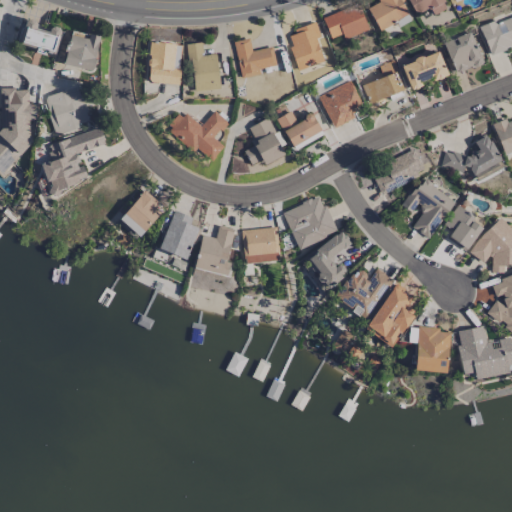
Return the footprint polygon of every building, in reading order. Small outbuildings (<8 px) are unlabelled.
[(376,0),(377,3),(366,7),(375,29),(407,16),(400,0),(376,0)] [(405,0),(412,13),(427,6),(432,15),(446,8),(442,0),(405,0)] [(343,40),(366,30),(355,3),(320,18),(329,39),(340,34),(343,40)] [(511,15),(478,28),(488,53),(511,44),(511,15)] [(33,28),(35,21),(23,18),(16,45),(52,54),(59,28),(48,26),(47,32),(33,28)] [(322,62),(314,39),(319,37),(314,23),(284,33),(297,70),(322,62)] [(452,75),(481,63),(468,32),(439,44),(452,75)] [(98,36),(86,34),(85,38),(68,34),(61,64),(89,71),(98,36)] [(271,47),(249,50),(248,39),(233,41),(238,78),(259,75),(258,68),(274,66),(271,47)] [(177,85),(179,44),(148,42),(146,83),(177,85)] [(214,54),(201,56),(200,42),(185,44),(191,92),(218,89),(214,54)] [(407,88),(445,75),(437,51),(399,65),(407,88)] [(376,65),(379,76),(395,72),(392,61),(376,65)] [(360,86),(368,104),(387,96),(389,99),(403,93),(394,71),(360,86)] [(316,96),(331,128),(352,118),(349,111),(360,106),(348,81),(316,96)] [(42,97),(54,135),(78,128),(77,124),(87,120),(77,86),(42,97)] [(0,175),(31,140),(27,137),(27,119),(35,119),(34,103),(26,103),(26,90),(14,90),(12,88),(0,87),(0,175)] [(198,126),(182,111),(165,130),(175,138),(175,137),(191,152),(195,148),(208,161),(221,147),(212,138),(226,123),(213,110),(198,126)] [(320,133),(309,114),(295,122),(289,111),(274,119),(290,149),(320,133)] [(282,155),(265,119),(245,128),(253,145),(242,151),(248,165),(259,160),(261,165),(282,155)] [(511,119),(505,122),(503,119),(490,124),(501,155),(511,150),(511,119)] [(103,145),(98,129),(46,144),(51,160),(39,164),(48,193),(85,182),(81,165),(78,166),(75,153),(103,145)] [(438,166),(456,171),(467,166),(471,175),(499,163),(487,135),(473,142),(476,149),(469,152),(468,157),(450,151),(442,155),(438,166)] [(424,172),(412,150),(368,173),(380,195),(424,172)] [(428,239),(453,200),(419,179),(401,207),(414,215),(407,226),(428,239)] [(162,210),(142,192),(116,221),(135,239),(162,210)] [(296,250),(335,233),(319,195),(280,212),(296,250)] [(450,231),(445,238),(464,251),(482,225),(454,207),(442,225),(450,231)] [(157,249),(184,259),(196,228),(188,225),(191,218),(172,210),(157,249)] [(511,233),(498,218),(466,249),(480,264),(489,254),(489,269),(492,273),(502,273),(502,266),(511,266),(511,233)] [(200,235),(192,269),(225,276),(229,262),(225,261),(232,229),(216,226),(213,238),(200,235)] [(274,228),(240,230),(242,263),(277,261),(274,228)] [(348,243),(340,231),(303,259),(324,288),(342,275),(329,258),(348,243)] [(332,299),(365,320),(391,280),(373,268),(367,277),(352,267),(332,299)] [(511,335),(511,274),(487,283),(490,291),(499,297),(502,306),(493,300),(484,314),(500,325),(502,329),(511,335)] [(390,347),(413,312),(405,306),(411,297),(392,285),(363,330),(390,347)] [(511,362),(508,338),(492,340),(492,339),(484,340),(482,327),(454,331),(460,375),(471,373),(472,379),(506,373),(505,366),(511,364),(511,362)] [(413,371),(445,373),(448,330),(415,328),(413,371)] [(330,347),(340,353),(351,336),(341,329),(330,347)]
